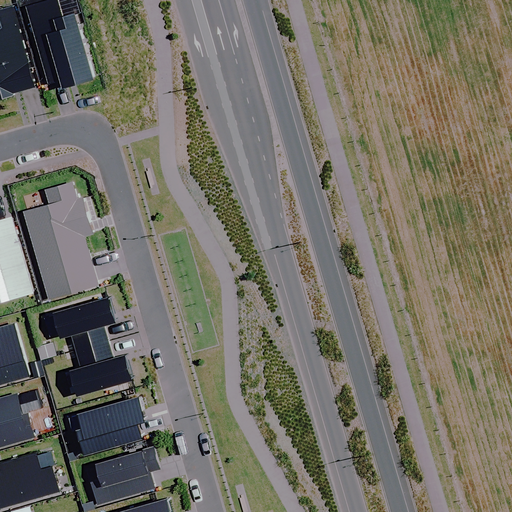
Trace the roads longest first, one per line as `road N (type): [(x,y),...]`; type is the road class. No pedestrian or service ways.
road 1 (secondary): [(248,0),(397,511)]
road 2 (secondary): [(356,511),(212,0)]
road 3 (residential): [(210,511),(103,148)]
